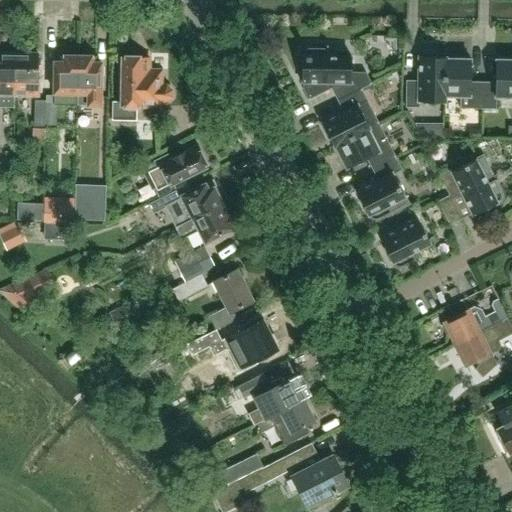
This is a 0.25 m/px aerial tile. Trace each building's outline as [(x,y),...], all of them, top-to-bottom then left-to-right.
[(369,83),(365,74),(351,74),(351,56),(327,56),(328,45),(326,45),(326,48),(309,48),(308,48),(306,48),(305,49),(304,50),(303,51),(303,52),(302,53),(302,56),(301,82),(305,82),(305,89),(309,98),(307,99),(307,100),(331,88),(337,100),(371,83),(371,82),(369,83)] [(0,107),(14,107),(14,97),(14,55),(0,54),(0,107)] [(38,97),(39,56),(14,55),(14,97),(38,97)] [(77,93),(78,56),(59,56),(59,63),(55,63),(54,93),(66,94),(66,106),(78,106),(78,101),(78,93),(77,93)] [(101,106),(101,63),(97,63),(97,57),(78,56),(77,93),(78,93),(78,101),(88,101),(88,106),(101,106)] [(444,96),(445,57),(419,56),(418,80),(406,80),(405,107),(419,107),(419,102),(445,102),(445,96),(444,96)] [(161,87),(161,71),(149,71),(149,57),(123,57),(122,102),(113,102),(112,121),(137,121),(137,107),(160,107),(160,102),(166,102),(171,98),(171,92),(168,87),(161,87)] [(482,109),(483,82),(470,81),(471,59),(465,59),(465,57),(445,57),(444,96),(445,96),(460,96),(460,108),(482,109)] [(511,96),(511,58),(501,58),(501,60),(496,60),(495,82),(483,82),(482,109),(496,109),(496,97),(511,96)] [(378,122),(361,89),(372,83),(371,83),(337,100),(343,112),(321,122),(333,145),(378,122)] [(45,101),(33,101),(32,129),(35,129),(45,129),(45,101)] [(58,101),(45,101),(45,129),(57,129),(58,101)] [(396,157),(378,122),(333,145),(342,164),(344,163),(347,168),(366,158),(372,169),(396,157)] [(32,129),(32,140),(45,141),(45,129),(35,129),(32,129)] [(45,129),(45,141),(57,141),(57,129),(45,129)] [(176,190),(173,183),(206,166),(195,146),(172,158),(170,153),(143,166),(145,170),(142,171),(152,191),(154,189),(159,198),(171,193),(176,190)] [(500,192),(495,181),(497,179),(497,178),(494,180),(482,156),(453,171),(451,169),(439,175),(449,195),(451,199),(462,193),(473,215),(497,203),(496,202),(499,201),(500,200),(501,199),(501,197),(501,195),(501,194),(500,192)] [(408,204),(393,174),(402,169),(396,157),(372,169),(378,180),(356,191),(368,215),(369,215),(370,216),(370,217),(371,218),(373,219),(374,219),(376,219),(378,219),(379,218),(380,218),(391,212),(393,215),(394,214),(392,212),(408,204)] [(147,204),(153,214),(166,207),(176,227),(224,203),(217,188),(208,193),(204,185),(177,198),(175,200),(171,193),(159,198),(147,204)] [(106,221),(106,189),(92,189),(92,221),(106,221)] [(461,219),(451,199),(449,195),(437,201),(449,225),(461,219)] [(75,198),(44,198),(43,222),(75,222),(75,198)] [(33,203),(32,220),(42,220),(43,203),(33,203)] [(205,242),(236,226),(229,211),(225,213),(221,205),(225,203),(224,203),(176,227),(181,240),(188,237),(192,245),(195,244),(196,247),(205,243),(205,242)] [(412,252),(430,243),(418,219),(380,238),(392,262),(393,262),(394,264),(394,265),(395,265),(397,266),(399,267),(400,267),(402,266),(414,260),(415,263),(417,262),(412,252)] [(0,233),(0,237),(6,249),(24,240),(17,226),(0,233)] [(212,267),(203,248),(176,261),(185,280),(212,267)] [(52,286),(44,266),(0,285),(0,289),(20,309),(32,295),(52,286)] [(251,299),(237,270),(238,270),(237,269),(212,281),(213,282),(214,282),(226,307),(209,316),(216,329),(236,318),(232,310),(253,300),(253,299),(251,299)] [(178,300),(203,288),(207,286),(201,274),(172,288),(178,300)] [(131,321),(144,314),(137,299),(124,306),(131,321)] [(484,317),(473,323),(467,310),(467,309),(463,301),(450,307),(455,316),(444,321),(455,344),(502,321),(507,319),(502,310),(498,312),(485,319),(484,317)] [(498,341),(511,333),(511,327),(507,319),(502,321),(455,344),(466,366),(475,361),(478,366),(474,369),(482,378),(497,364),(489,354),(498,350),(500,345),(498,341)] [(277,347),(270,334),(262,320),(240,332),(239,329),(224,337),(230,348),(244,340),(254,360),(277,349),(276,347),(277,347)] [(212,345),(206,334),(185,344),(190,355),(212,345)] [(239,387),(244,400),(266,392),(261,378),(239,387)] [(303,399),(292,378),(270,390),(270,391),(271,391),(277,403),(266,408),(253,414),(257,422),(303,399)] [(309,433),(305,426),(314,421),(314,420),(313,420),(303,399),(257,422),(261,432),(274,425),(285,445),(309,433)] [(511,404),(498,411),(505,426),(497,430),(509,452),(511,450),(511,404)] [(277,475),(305,461),(299,449),(271,464),(277,475)] [(241,478),(263,467),(258,456),(236,467),(241,478)] [(347,485),(333,456),(309,468),(293,477),(310,511),(311,511),(337,500),(333,492),(347,485)] [(227,486),(213,493),(222,511),(242,502),(232,483),(227,485),(227,486)]
